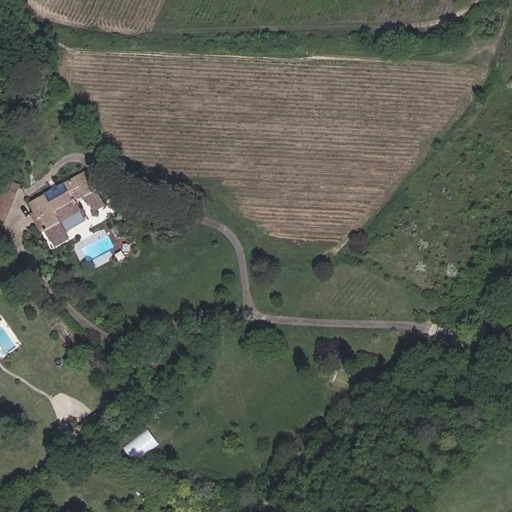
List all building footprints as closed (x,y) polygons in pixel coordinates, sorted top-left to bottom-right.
[(58,211),(79,201),(77,196),(85,191),(95,207),(107,201),(88,166),(67,177),(72,185),(51,197),(46,190),(30,199),(38,213),(43,210),(50,224),(45,227),(51,237),(67,228),(62,218),(58,211)] [(58,211),(62,218),(83,206),(79,201),(58,211)] [(43,210),(38,213),(45,227),(50,224),(43,210)] [(88,412),(96,422),(102,416),(95,407),(88,412)] [(82,434),(96,422),(88,412),(87,411),(73,424),(82,434)] [(137,460),(160,442),(148,428),(125,446),(137,460)]
